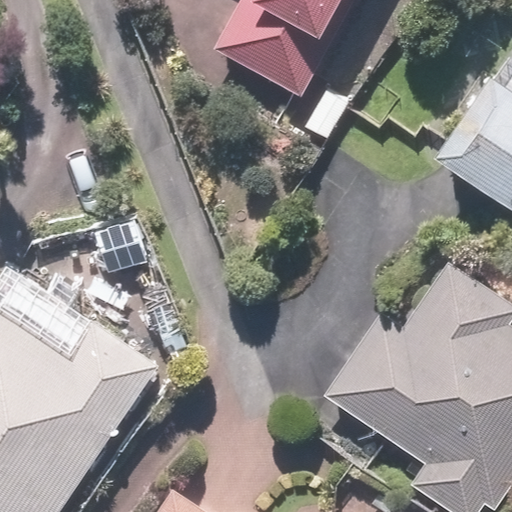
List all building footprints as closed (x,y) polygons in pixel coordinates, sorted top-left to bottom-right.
[(246,0),(220,51),(311,98),(360,0),(246,0)] [(511,195),(511,65),(447,140),(511,195)] [(418,447),(405,468),(476,511),(484,511),(492,501),(500,506),(511,486),(511,290),(458,257),(420,319),(390,300),(332,393),(418,447)] [(0,511),(67,511),(179,355),(104,302),(76,340),(0,285),(0,511)] [(241,511),(188,476),(163,511),(262,511),(251,504),(245,511),(241,511)]
